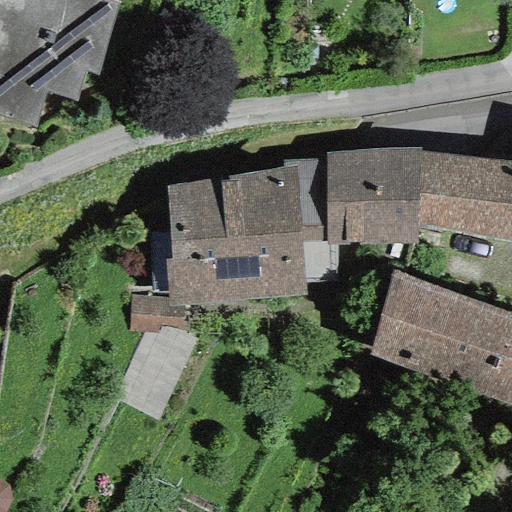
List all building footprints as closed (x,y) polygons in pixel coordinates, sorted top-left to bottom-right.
[(105,0),(0,0),(0,117),(36,129),(45,92),(77,102),(85,72),(97,76),(117,5),(105,1),(105,0)] [(511,241),(511,163),(417,154),(419,148),(326,153),(326,159),(325,244),(335,244),(416,243),(416,228),(511,241)] [(325,244),(326,159),(282,159),(283,171),(163,186),(173,260),(163,260),(166,297),(166,306),(183,305),(306,296),(304,281),(335,279),(335,244),(325,244)] [(511,315),(392,269),(370,355),(511,406),(511,315)] [(183,330),(183,305),(166,306),(166,297),(131,295),(127,333),(141,334),(157,336),(158,326),(183,330)] [(195,338),(183,330),(158,326),(157,336),(141,334),(113,397),(157,421),(195,338)]
